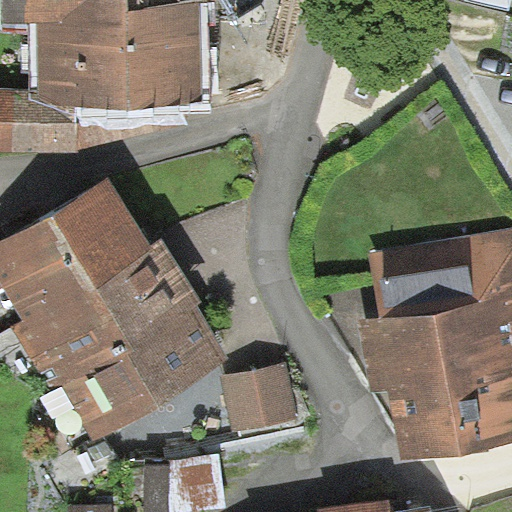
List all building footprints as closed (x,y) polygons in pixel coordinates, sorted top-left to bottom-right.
[(203,0),(2,0),(2,27),(38,27),(37,89),(37,105),(79,106),(186,107),(202,107),(203,0)] [(37,105),(37,89),(0,87),(0,151),(78,154),(79,106),(37,105)] [(187,130),(186,107),(79,106),(78,154),(187,130)] [(152,223),(109,153),(0,219),(0,264),(4,271),(24,306),(152,223)] [(163,218),(152,223),(24,306),(12,316),(52,382),(62,375),(195,288),(202,283),(163,218)] [(511,221),(371,244),(380,300),(503,280),(511,334),(511,221)] [(380,300),(359,302),(370,377),(389,374),(390,385),(399,448),(511,432),(511,334),(503,280),(380,300)] [(229,344),(195,288),(62,375),(94,428),(229,344)] [(288,354),(220,366),(232,428),(299,415),(288,354)] [(221,450),(146,459),(145,508),(226,497),(221,450)] [(391,511),(390,495),(388,481),(320,491),(321,502),(256,511),(391,511)] [(439,511),(434,489),(390,495),(391,511),(439,511)] [(113,511),(113,498),(69,498),(69,511),(113,511)]
